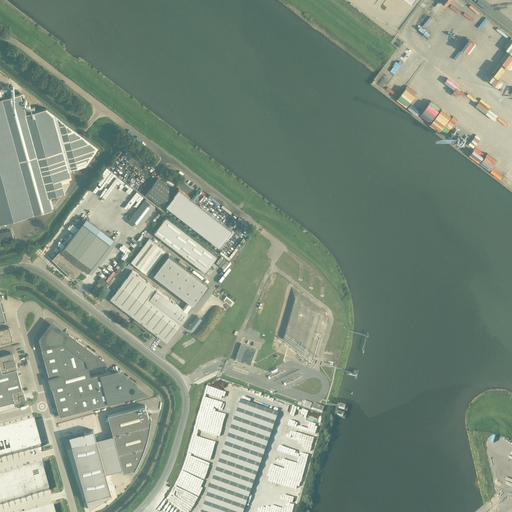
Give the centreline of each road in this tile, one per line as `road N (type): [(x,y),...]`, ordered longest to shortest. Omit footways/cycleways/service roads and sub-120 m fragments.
road 1 (unclassified): [(137,511),(166,474),(183,422),(181,384),(25,267)]
road 2 (unclassified): [(261,229),(0,36)]
road 3 (unknown): [(49,420),(138,395),(137,377),(110,353)]
